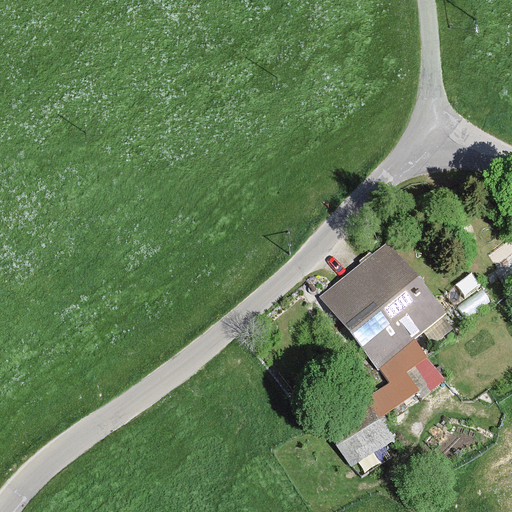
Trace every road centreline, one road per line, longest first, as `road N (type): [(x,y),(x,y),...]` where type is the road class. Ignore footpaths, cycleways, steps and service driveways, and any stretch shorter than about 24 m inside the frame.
road 1 (tertiary): [(439,131),(181,368),(50,459),(3,511)]
road 2 (unclassified): [(426,0),(439,131)]
